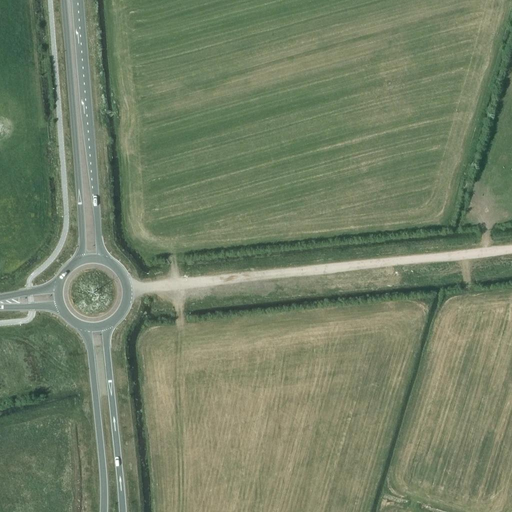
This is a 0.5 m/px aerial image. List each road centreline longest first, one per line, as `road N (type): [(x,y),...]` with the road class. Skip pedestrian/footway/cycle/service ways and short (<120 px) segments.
road 1 (track): [(127,289),(511,246)]
road 2 (tertiary): [(100,258),(80,0)]
road 3 (tertiary): [(63,0),(83,258)]
road 4 (trunk): [(122,511),(105,324)]
road 5 (trunk): [(84,325),(103,511)]
